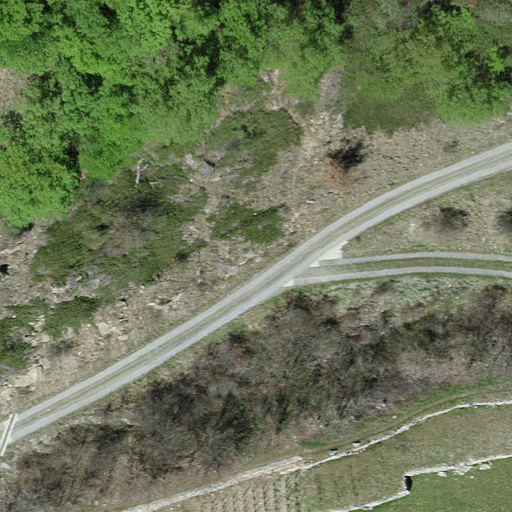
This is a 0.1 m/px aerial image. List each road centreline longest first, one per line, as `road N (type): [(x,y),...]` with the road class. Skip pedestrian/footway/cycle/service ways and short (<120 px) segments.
road 1 (track): [(0,435),(163,346),(374,205),(511,151)]
road 2 (track): [(285,267),(511,266)]
